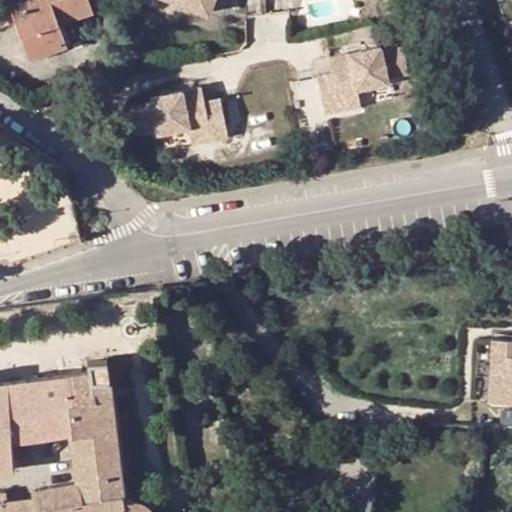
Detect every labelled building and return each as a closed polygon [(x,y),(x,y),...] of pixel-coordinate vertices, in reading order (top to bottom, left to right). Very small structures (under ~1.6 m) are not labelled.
[(59,21),(77,15),(93,9),(89,0),(7,0),(12,13),(15,22),(28,59),(65,45),(59,21)] [(170,0),(208,15),(213,0),(170,0)] [(511,0),(498,0),(511,40),(511,0)] [(7,26),(15,22),(12,13),(4,16),(7,26)] [(59,21),(65,45),(85,39),(77,15),(59,21)] [(333,68),(317,72),(327,111),(343,107),(340,95),(359,90),(358,86),(389,78),(388,74),(409,69),(403,41),(382,46),(380,41),(329,53),(333,68)] [(151,106),(130,111),(137,139),(158,134),(159,138),(191,131),(192,136),(211,131),(214,143),(231,139),(221,100),(205,103),(201,89),(150,101),(151,106)] [(359,90),(340,95),(343,107),(362,102),(359,90)] [(211,131),(192,136),(194,147),(214,143),(211,131)] [(511,339),(491,338),(486,400),(511,401),(511,339)] [(0,469),(14,468),(11,439),(71,430),(77,481),(33,488),(33,497),(35,508),(120,494),(106,358),(86,359),(87,371),(0,381),(0,469)] [(8,511),(8,500),(7,490),(5,491),(0,491),(0,511),(8,511)] [(35,511),(151,511),(148,506),(143,501),(136,499),(122,500),(120,494),(35,508),(35,511)] [(8,511),(35,511),(35,508),(33,497),(8,500),(8,511)]
